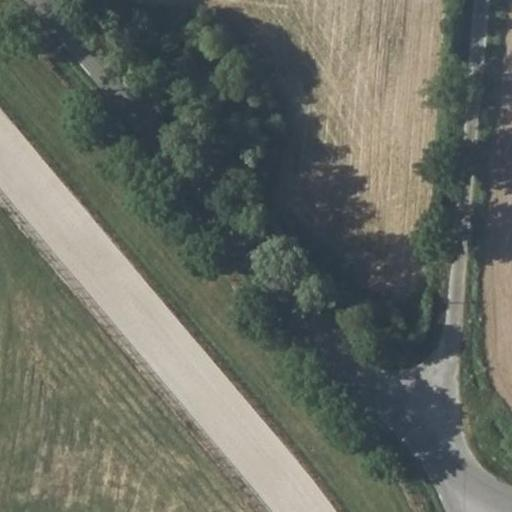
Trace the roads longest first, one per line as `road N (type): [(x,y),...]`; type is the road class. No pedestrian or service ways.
road 1 (unclassified): [(45,0),(421,437)]
road 2 (unclassified): [(421,437),(445,370),(462,258),(485,0)]
